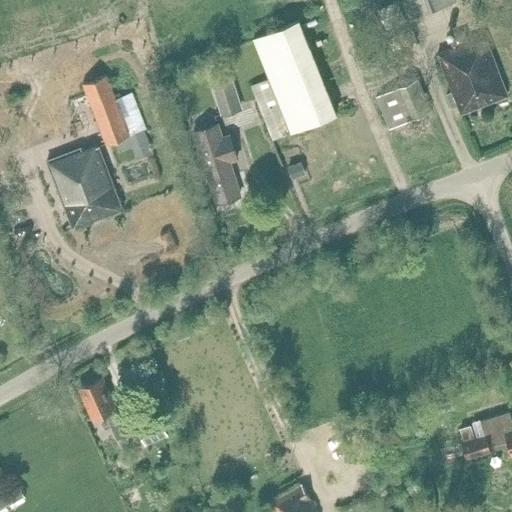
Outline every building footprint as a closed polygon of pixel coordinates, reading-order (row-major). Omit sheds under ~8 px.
[(402,0),(410,19),(456,2),(455,0),(402,0)] [(398,3),(378,11),(385,28),(405,19),(398,3)] [(251,86),(260,108),(273,139),(337,114),(299,20),(253,38),(270,78),(251,86)] [(453,48),(438,54),(452,91),(446,94),(451,108),(458,105),(460,111),(461,114),(507,95),(486,39),(471,45),(470,41),(468,42),(465,33),(449,39),(453,48)] [(4,78),(10,94),(27,87),(21,71),(4,78)] [(223,114),(240,108),(229,73),(211,78),(223,114)] [(106,144),(146,129),(132,93),(116,100),(107,75),(83,84),(106,144)] [(390,128),(431,111),(418,79),(377,97),(390,128)] [(31,107),(25,94),(12,100),(17,113),(31,107)] [(229,136),(222,138),(218,124),(194,131),(216,203),(240,195),(230,162),(236,159),(229,136)] [(73,228),(122,209),(98,147),(83,152),(81,148),(48,161),(73,228)] [(287,167),(293,180),(307,174),(301,161),(287,167)] [(123,404),(120,405),(115,407),(102,378),(80,388),(93,417),(104,412),(117,440),(135,432),(123,404)] [(511,419),(510,412),(480,421),(485,436),(462,443),(467,459),(510,446),(511,454),(511,419)] [(168,435),(159,415),(136,426),(146,445),(168,435)] [(470,425),(460,428),(464,439),(473,436),(470,425)] [(314,511),(316,511),(302,486),(271,504),(276,511),(314,511)]
